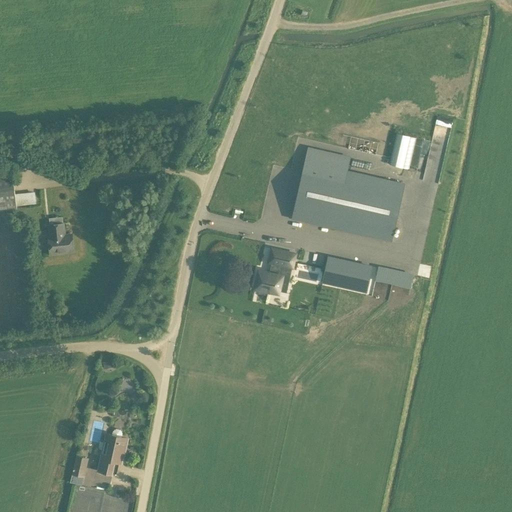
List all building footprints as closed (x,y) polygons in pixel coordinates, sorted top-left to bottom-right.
[(307,147),(291,218),(392,241),(405,184),(347,170),(350,157),(307,147)] [(0,209),(16,208),(12,168),(0,169),(0,209)] [(73,251),(71,234),(64,234),(63,223),(49,224),(50,236),(48,236),(50,253),(73,251)] [(256,279),(254,287),(263,289),(278,293),(282,275),(280,274),(282,265),(292,267),(295,253),(272,248),(269,262),(271,262),(269,272),(259,270),(258,274),(257,279),(256,279)] [(322,281),(344,286),(350,261),(328,256),(322,281)] [(111,433),(111,434),(106,433),(98,470),(112,473),(115,461),(121,462),(127,438),(121,437),(122,435),(122,434),(121,433),(121,432),(121,431),(120,431),(119,430),(118,429),(116,429),(115,429),(114,429),(114,430),(113,430),(112,431),(111,432),(111,433)] [(82,485),(84,477),(89,458),(76,455),(69,482),(82,485)]
